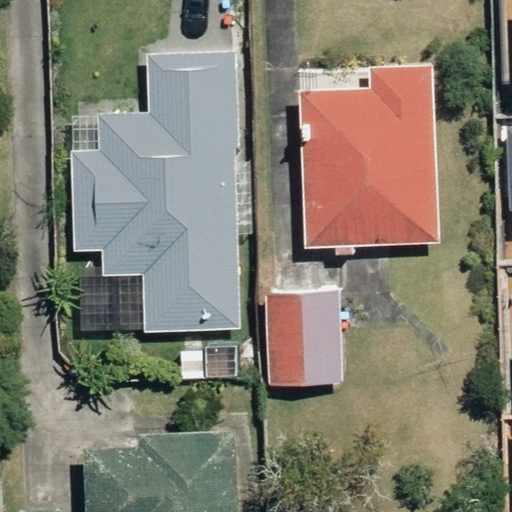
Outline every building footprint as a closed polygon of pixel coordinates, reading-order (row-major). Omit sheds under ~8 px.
[(252,319),(247,39),(161,41),(162,101),(80,102),(83,240),(112,239),(112,268),(158,267),(158,320),(252,319)] [(388,69),(320,69),(321,232),(455,231),(453,53),(388,54),(388,69)] [(355,273),(281,274),(282,378),(355,377),(355,273)] [(151,432),(102,433),(102,511),(253,511),(253,422),(151,423),(151,432)] [(70,511),(71,499),(28,499),(27,511),(70,511)]
